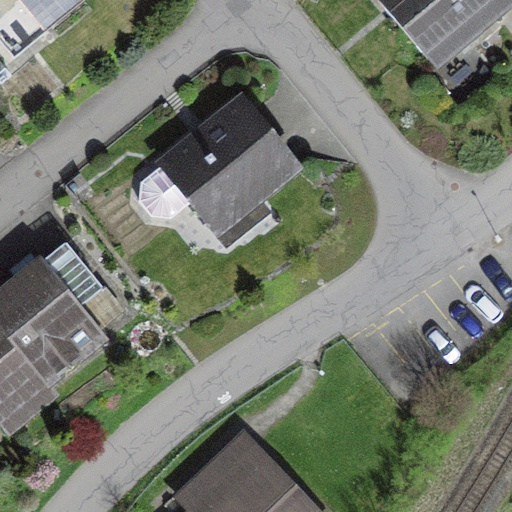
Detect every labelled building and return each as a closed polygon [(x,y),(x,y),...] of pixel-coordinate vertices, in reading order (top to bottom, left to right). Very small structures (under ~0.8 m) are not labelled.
[(19,0),(33,15),(51,0),(19,0)] [(427,58),(496,0),(381,0),(379,2),(427,58)] [(296,167),(243,102),(142,184),(140,202),(152,217),(171,219),(192,201),(212,226),(250,195),(255,201),(296,167)] [(103,288),(100,290),(65,245),(0,297),(0,423),(6,431),(42,402),(35,392),(102,338),(92,325),(117,306),(103,288)] [(309,511),(250,450),(220,478),(228,487),(202,511),(309,511)]
